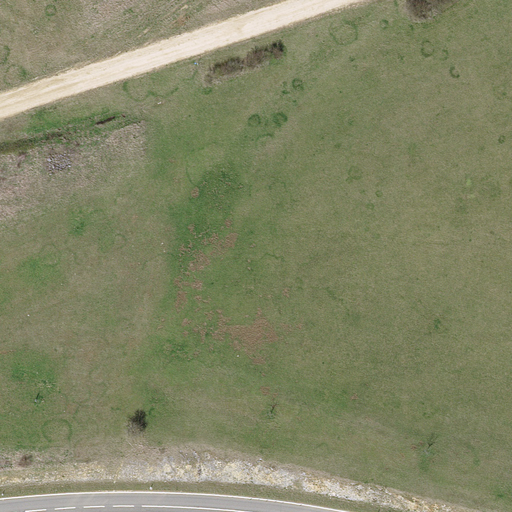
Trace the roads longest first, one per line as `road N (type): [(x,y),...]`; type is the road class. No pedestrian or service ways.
road 1 (track): [(0,106),(320,0)]
road 2 (secondary): [(249,511),(118,505),(1,511)]
